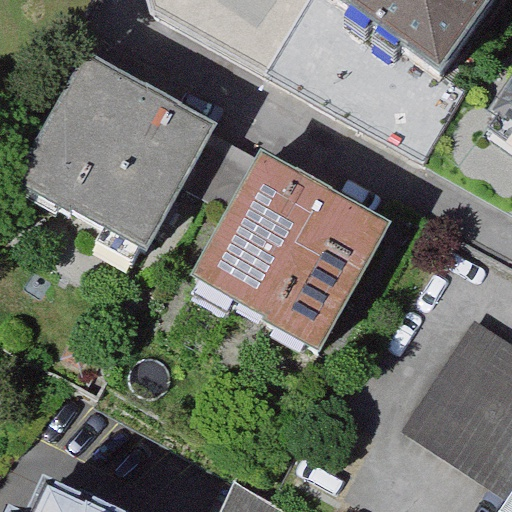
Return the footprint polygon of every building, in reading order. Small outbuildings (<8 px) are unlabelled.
[(263,78),(306,0),(145,0),(140,9),(263,78)] [(326,0),(326,1),(448,87),(509,0),(326,0)] [(216,142),(89,72),(20,198),(147,267),(216,142)] [(511,114),(498,134),(511,143),(511,114)] [(394,241),(266,171),(196,298),(325,368),(394,241)] [(509,511),(511,511),(511,352),(480,332),(406,443),(509,511)] [(230,511),(239,493),(173,461),(148,511),(230,511)] [(273,511),(239,493),(230,511),(273,511)]
